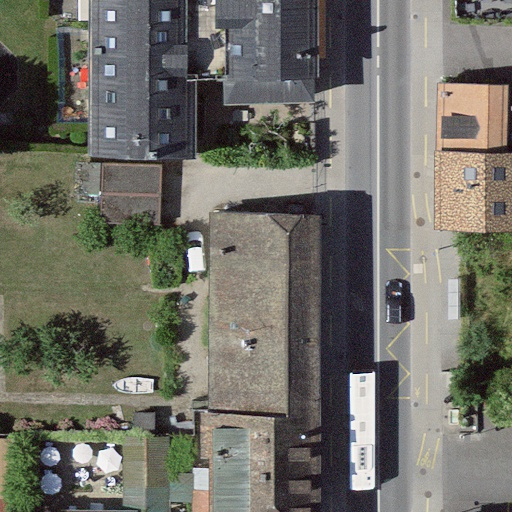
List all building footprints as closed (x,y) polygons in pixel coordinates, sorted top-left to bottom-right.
[(194,156),(194,75),(195,0),(85,0),(85,156),(194,156)] [(195,0),(194,75),(314,75),(313,0),(195,0)] [(438,150),(511,149),(511,83),(439,80),(438,150)] [(511,149),(438,150),(437,226),(511,227),(511,149)] [(164,164),(104,162),(102,222),(162,224),(164,164)] [(214,206),(213,291),(320,291),(320,207),(214,206)] [(213,291),(213,408),(319,407),(320,291),(213,291)] [(319,511),(319,407),(213,408),(199,407),(198,453),(215,453),(214,511),(319,511)] [(171,511),(171,435),(123,436),(124,508),(137,508),(136,511),(171,511)]
